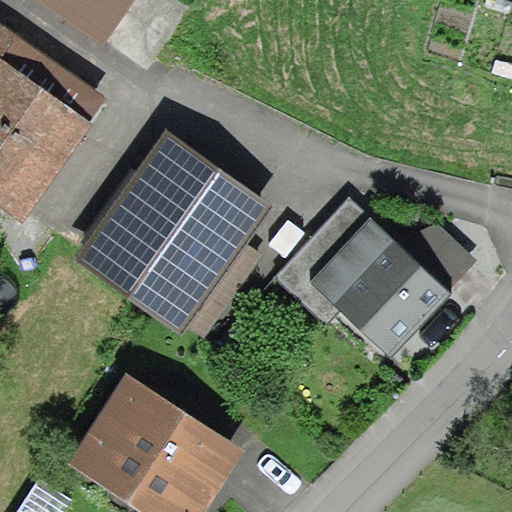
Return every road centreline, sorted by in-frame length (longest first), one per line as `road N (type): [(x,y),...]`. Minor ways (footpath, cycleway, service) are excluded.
road 1 (residential): [(131,61),(316,150),(511,211)]
road 2 (residential): [(327,511),(511,320)]
